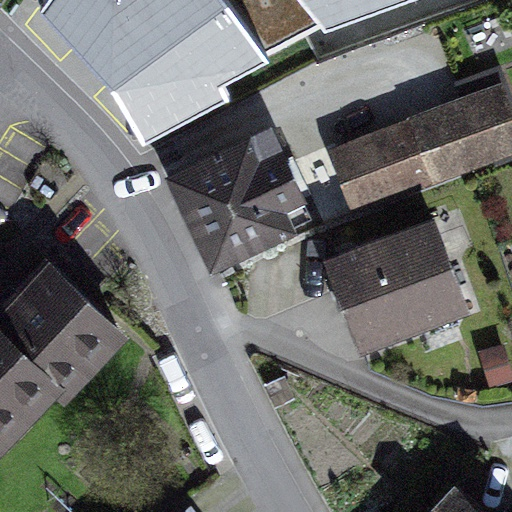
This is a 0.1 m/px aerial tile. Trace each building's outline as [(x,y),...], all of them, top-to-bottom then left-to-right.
[(43,0),(40,5),(146,138),(235,92),(230,82),(273,60),(230,0),(43,0)] [(307,0),(326,23),(389,0),(307,0)] [(328,146),(353,210),(511,151),(511,98),(499,64),(457,81),(461,92),(328,146)] [(164,164),(209,263),(298,223),(297,220),(313,212),(305,193),(308,192),(272,113),(164,164)] [(324,249),(360,343),(473,301),(435,206),(324,249)] [(0,444),(2,446),(54,388),(66,398),(132,327),(45,246),(0,293),(0,444)] [(493,511),(455,476),(420,511),(493,511)]
